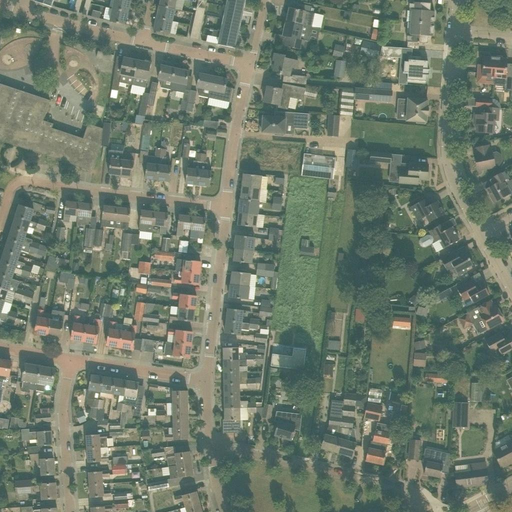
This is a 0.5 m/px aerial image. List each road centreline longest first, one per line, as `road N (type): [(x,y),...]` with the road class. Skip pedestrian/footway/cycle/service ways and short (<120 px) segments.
road 1 (residential): [(0,223),(16,174),(226,208)]
road 2 (residential): [(428,498),(206,443)]
road 3 (residential): [(481,225),(454,172),(454,32)]
road 4 (residential): [(208,381),(226,208)]
road 5 (residential): [(71,511),(62,400),(69,359)]
road 6 (residential): [(226,208),(247,66)]
road 7 (residential): [(69,359),(208,381)]
road 8 (residential): [(143,42),(25,11)]
